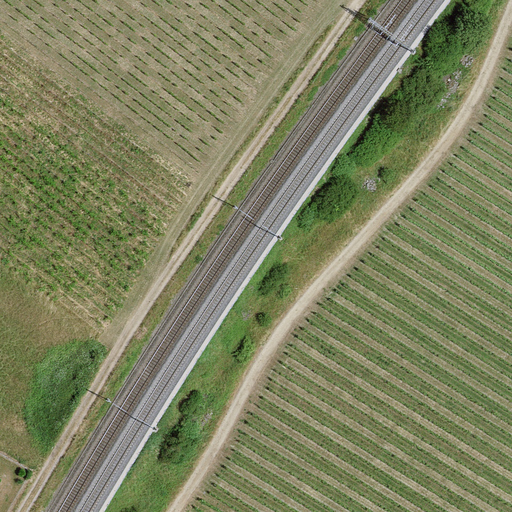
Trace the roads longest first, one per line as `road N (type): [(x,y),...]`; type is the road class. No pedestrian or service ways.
road 1 (track): [(22,511),(141,313),(363,0)]
road 2 (track): [(175,511),(265,350),(456,127),(511,9)]
